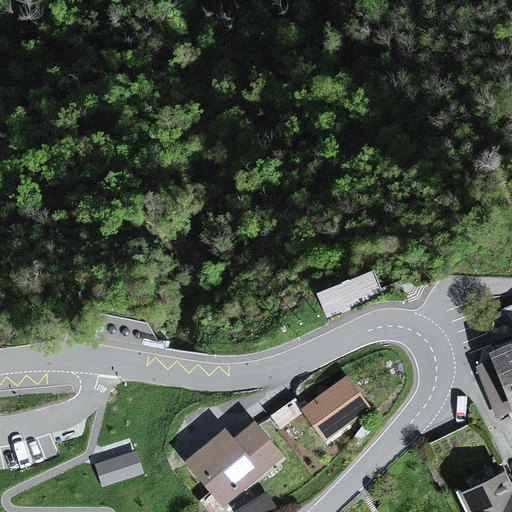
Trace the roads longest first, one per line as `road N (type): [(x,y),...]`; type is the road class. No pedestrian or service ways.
road 1 (tertiary): [(100,361),(262,374),(369,329),(396,325),(419,333),(437,372),(426,404),(321,511)]
road 2 (residential): [(100,361),(83,404),(54,419),(0,427)]
